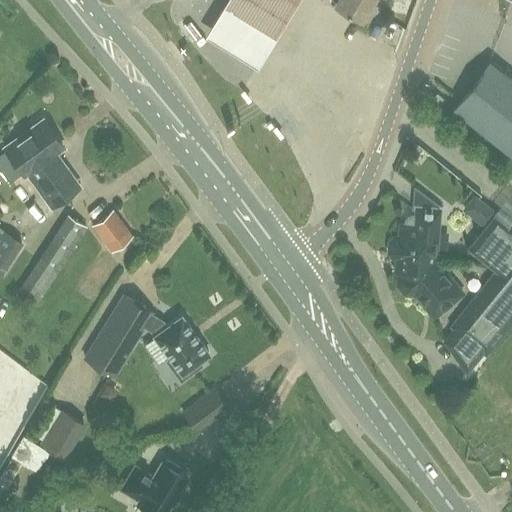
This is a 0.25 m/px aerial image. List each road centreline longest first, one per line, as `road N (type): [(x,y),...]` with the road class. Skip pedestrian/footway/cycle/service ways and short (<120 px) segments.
road 1 (primary): [(281,268),(76,0)]
road 2 (tertiary): [(281,268),(337,222),(365,179),(433,0)]
road 3 (primary): [(451,511),(281,268)]
